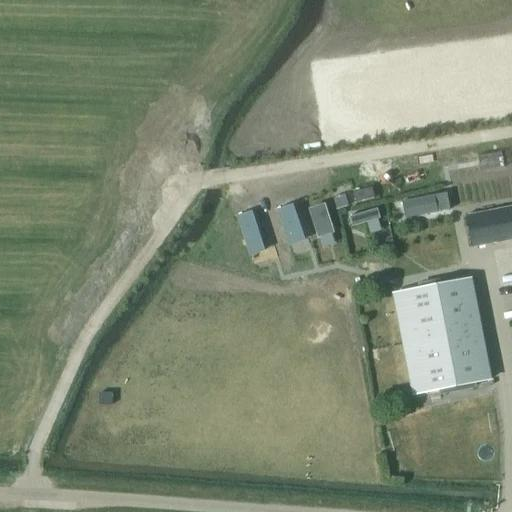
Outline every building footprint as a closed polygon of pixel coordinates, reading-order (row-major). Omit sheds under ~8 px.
[(447,193),(403,201),(406,218),(451,209),(447,193)] [(345,194),(334,198),(337,209),(349,206),(345,194)] [(289,245),(305,240),(299,221),(302,220),(296,204),(277,210),(289,245)] [(319,237),(334,233),(325,205),(311,210),(319,237)] [(511,207),(467,216),(473,247),(511,240),(511,207)] [(350,217),(353,227),(381,219),(378,209),(350,217)] [(256,223),(259,222),(255,211),(238,216),(250,255),(265,251),(256,223)] [(490,380),(472,280),(406,292),(424,392),(490,380)]
